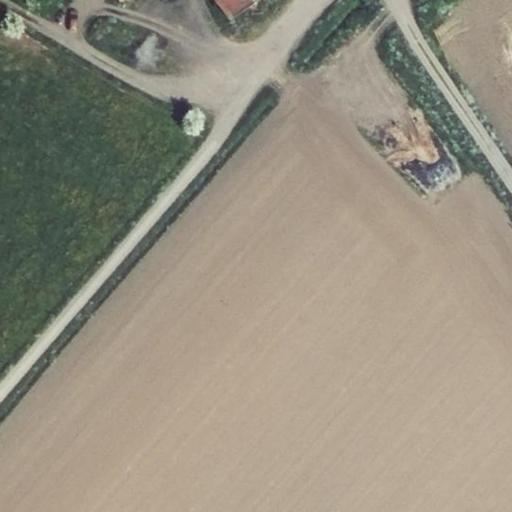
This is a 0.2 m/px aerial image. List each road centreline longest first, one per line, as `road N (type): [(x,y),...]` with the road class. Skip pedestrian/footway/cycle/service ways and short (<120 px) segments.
road 1 (track): [(0,394),(232,114),(309,8),(327,0)]
road 2 (track): [(232,114),(0,3)]
road 3 (track): [(511,181),(391,0)]
